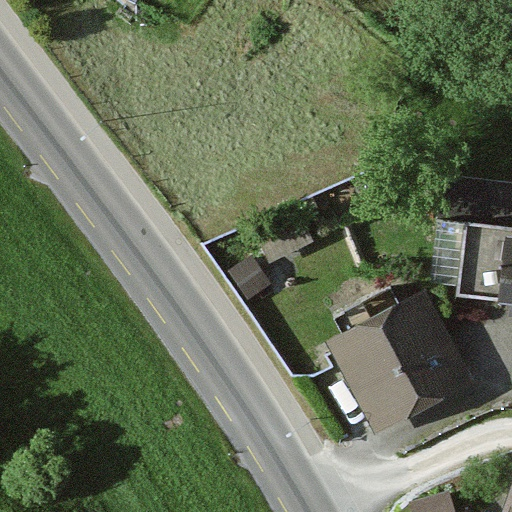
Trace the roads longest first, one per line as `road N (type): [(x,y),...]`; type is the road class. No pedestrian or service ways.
road 1 (tertiary): [(0,66),(312,511)]
road 2 (track): [(511,443),(309,507)]
